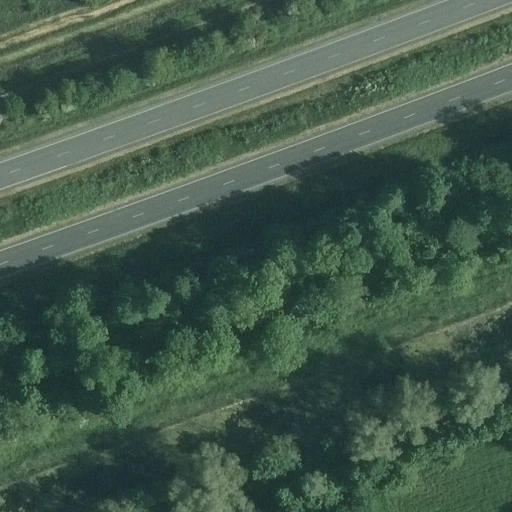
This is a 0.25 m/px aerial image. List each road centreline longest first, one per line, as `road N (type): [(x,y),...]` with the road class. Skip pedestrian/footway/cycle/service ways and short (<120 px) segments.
road 1 (trunk): [(0,265),(511,77)]
road 2 (trunk): [(488,0),(0,178)]
